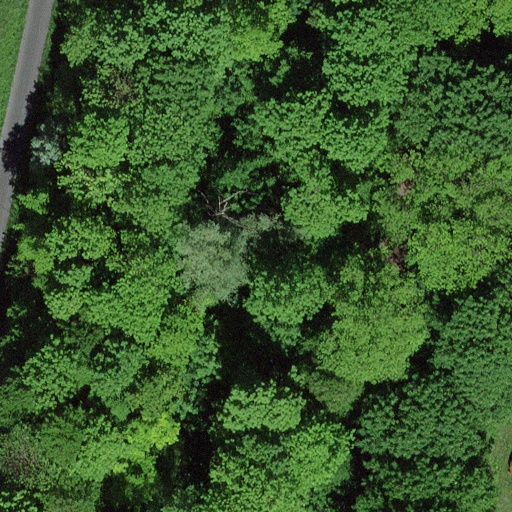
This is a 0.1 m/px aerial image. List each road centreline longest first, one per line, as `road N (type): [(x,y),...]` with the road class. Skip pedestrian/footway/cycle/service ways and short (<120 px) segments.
road 1 (track): [(346,511),(439,0)]
road 2 (track): [(59,0),(0,253)]
